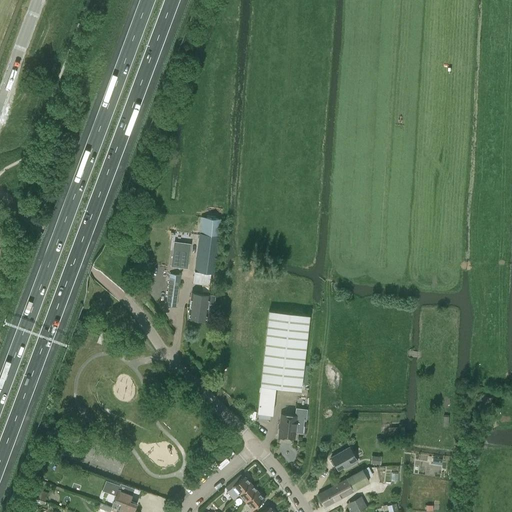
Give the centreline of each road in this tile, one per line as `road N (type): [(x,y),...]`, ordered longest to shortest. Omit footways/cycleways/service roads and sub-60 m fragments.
road 1 (motorway): [(0,461),(172,0)]
road 2 (motorway): [(147,0),(0,394)]
road 3 (unclassified): [(257,448),(169,361),(140,316)]
